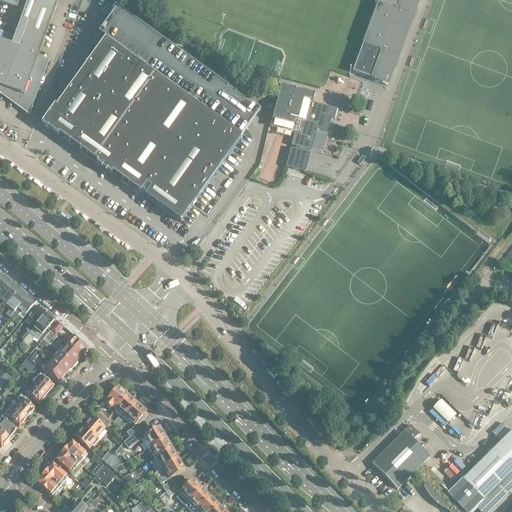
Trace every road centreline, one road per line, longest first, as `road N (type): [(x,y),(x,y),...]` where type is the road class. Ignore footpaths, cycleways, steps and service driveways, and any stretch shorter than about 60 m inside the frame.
road 1 (primary): [(339,511),(148,318)]
road 2 (unclassified): [(339,469),(482,280),(511,291)]
road 3 (unclassified): [(339,469),(184,277)]
road 4 (primary): [(130,338),(302,511)]
road 5 (unclassified): [(184,277),(0,138)]
road 6 (residential): [(116,356),(266,511)]
road 7 (primary): [(148,318),(0,195)]
road 8 (primary): [(0,226),(130,338)]
road 9 (tertiary): [(11,474),(116,356)]
road 10 (residential): [(0,258),(116,356)]
